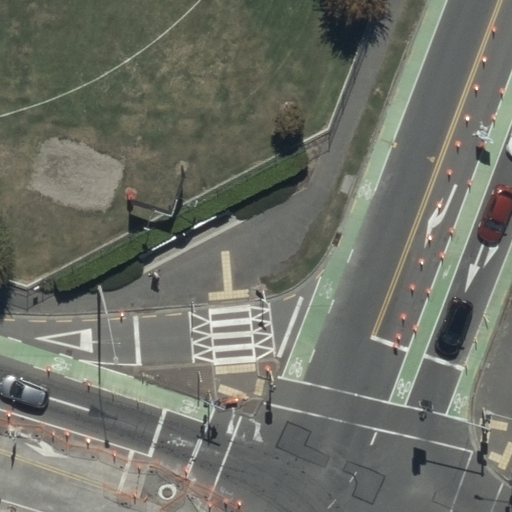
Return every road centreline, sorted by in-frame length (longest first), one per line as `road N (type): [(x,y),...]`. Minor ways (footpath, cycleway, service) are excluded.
road 1 (secondary): [(0,348),(288,329),(416,287)]
road 2 (secondary): [(0,424),(290,511)]
road 3 (tertiary): [(416,287),(511,25)]
road 4 (tertiary): [(324,511),(416,287)]
